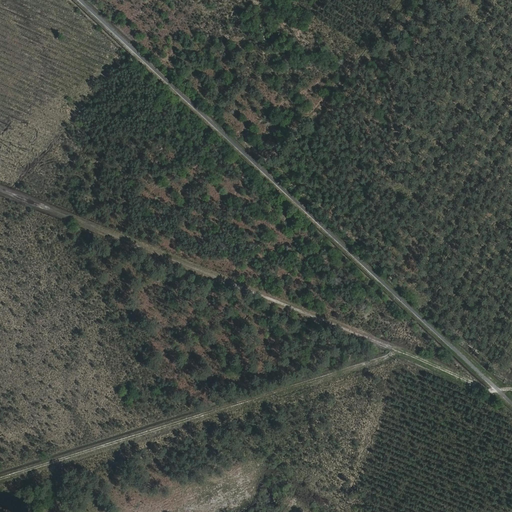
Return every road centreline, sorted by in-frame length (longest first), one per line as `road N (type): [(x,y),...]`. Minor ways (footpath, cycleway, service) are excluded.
road 1 (track): [(511,388),(483,389),(0,190)]
road 2 (track): [(396,349),(0,478)]
